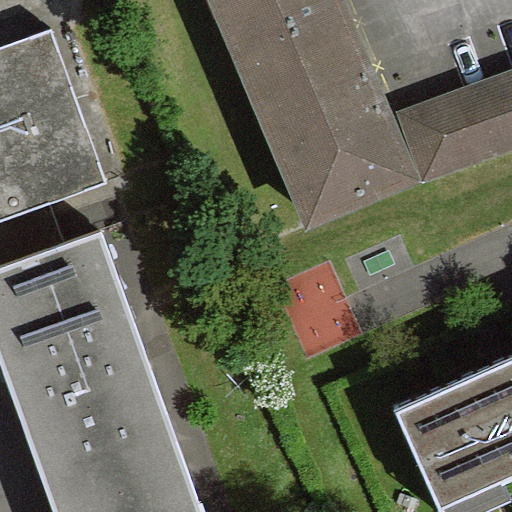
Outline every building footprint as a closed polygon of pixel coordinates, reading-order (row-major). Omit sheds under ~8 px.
[(222,0),(243,47),(340,5),(337,0),(222,0)] [(312,217),(412,177),(389,123),(340,5),(243,47),(312,217)] [(110,182),(55,28),(0,47),(0,221),(53,202),(110,182)] [(511,77),(407,115),(428,174),(511,143),(511,77)] [(53,202),(0,221),(0,265),(68,241),(53,202)] [(0,265),(0,343),(61,511),(161,511),(197,499),(100,229),(68,241),(0,265)] [(511,357),(398,408),(441,505),(445,503),(449,511),(474,511),(511,495),(504,476),(511,472),(511,357)]
